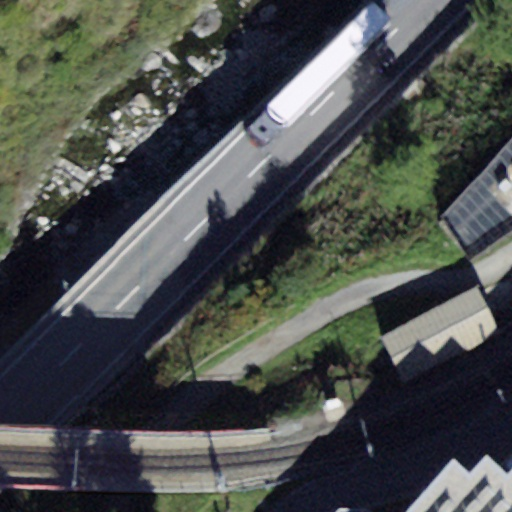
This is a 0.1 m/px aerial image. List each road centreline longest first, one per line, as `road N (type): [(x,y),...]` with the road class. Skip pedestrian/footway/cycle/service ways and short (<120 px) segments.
road 1 (primary): [(426,0),(0,428)]
road 2 (track): [(113,511),(185,406),(291,330),(372,286),(446,284),(511,259)]
road 3 (residential): [(300,511),(356,484),(511,432)]
